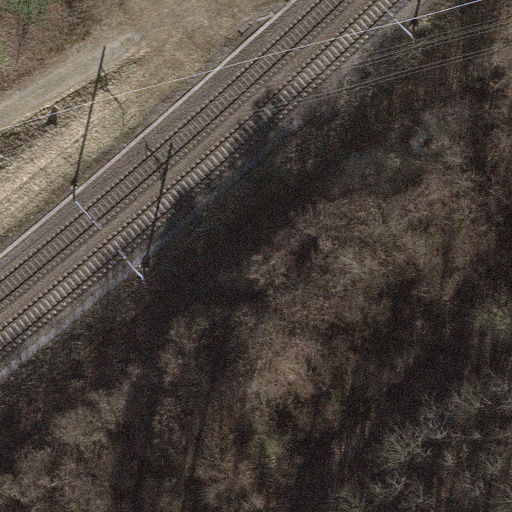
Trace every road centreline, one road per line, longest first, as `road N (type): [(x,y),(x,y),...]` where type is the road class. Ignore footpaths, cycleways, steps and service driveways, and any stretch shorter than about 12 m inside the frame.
road 1 (track): [(299,511),(386,432),(511,350)]
road 2 (track): [(0,112),(151,20)]
